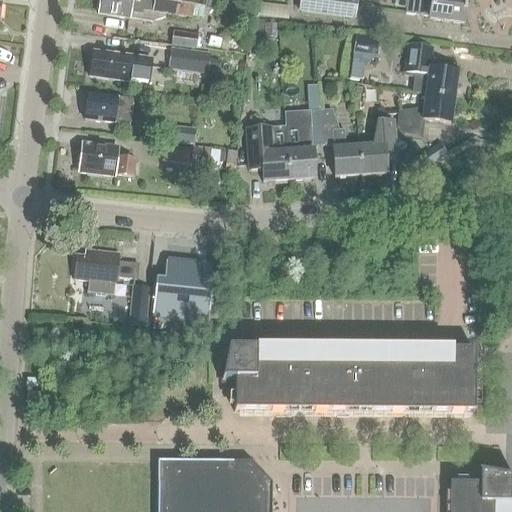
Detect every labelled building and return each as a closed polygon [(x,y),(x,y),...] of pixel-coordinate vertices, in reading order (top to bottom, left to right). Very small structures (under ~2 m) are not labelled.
[(100,0),(98,16),(128,20),(129,14),(141,16),(141,13),(190,19),(192,0),(100,0)] [(350,20),(352,0),(300,0),(299,14),(350,20)] [(427,20),(462,25),(464,0),(405,0),(404,15),(428,18),(427,20)] [(276,26),(264,25),(264,39),(275,39),(276,26)] [(198,36),(172,33),(170,48),(196,52),(198,36)] [(353,54),(373,56),(375,39),(355,36),(353,54)] [(411,95),(424,96),(452,99),(455,74),(427,70),(430,50),(405,47),(402,73),(413,77),(411,95)] [(210,56),(170,51),(167,72),(207,77),(210,56)] [(93,53),(89,79),(147,87),(150,69),(151,61),(123,57),(120,57),(118,55),(114,55),(112,56),(93,53)] [(217,61),(209,60),(207,75),(215,76),(217,61)] [(361,81),(363,68),(351,66),(349,80),(361,81)] [(83,122),(113,126),(129,128),(133,101),(124,100),(86,95),(83,122)] [(452,99),(424,96),(422,110),(397,113),(395,127),(416,130),(417,121),(449,125),(452,99)] [(165,99),(150,97),(149,107),(164,109),(165,99)] [(312,149),(322,148),(319,111),(309,112),(305,124),(284,125),(284,129),(288,183),(314,181),(312,152),(312,149)] [(331,111),(319,111),(322,148),(332,147),(332,151),(334,179),(360,178),(358,149),(345,150),(344,132),(338,132),(331,111)] [(394,142),(392,122),(376,124),(372,144),(372,148),(358,149),(360,178),(386,176),(384,153),(395,153),(394,142)] [(192,147),(193,147),(195,130),(164,127),(162,143),(191,148),(192,147)] [(248,173),(261,172),(262,184),(288,183),(284,129),(247,132),(249,159),(247,159),(248,173)] [(78,175),(113,179),(113,176),(132,179),(134,160),(115,158),(117,149),(82,145),(78,175)] [(422,156),(430,167),(447,156),(439,145),(422,156)] [(192,147),(191,148),(189,168),(208,170),(211,150),(192,147)] [(187,167),(189,153),(163,149),(161,163),(187,167)] [(224,170),(234,171),(236,154),(227,153),(224,170)] [(409,173),(421,162),(412,153),(401,165),(409,173)] [(137,266),(117,264),(118,256),(85,253),(84,259),(76,258),(73,282),(88,284),(87,295),(86,294),(86,296),(114,299),(114,298),(112,297),(114,287),(115,287),(116,279),(136,281),(137,266)] [(155,298),(154,327),(187,327),(187,319),(210,320),(211,280),(188,279),(189,271),(163,271),(163,299),(155,298)] [(129,327),(128,328),(131,328),(144,330),(149,290),(133,288),(129,327)] [(235,318),(236,307),(227,306),(226,318),(235,318)] [(233,413),(473,415),(474,353),(227,351),(220,383),(222,383),(222,382),(234,382),(233,413)] [(156,484),(156,511),(270,511),(270,485),(250,464),(156,463),(156,484)] [(452,511),(511,511),(511,480),(483,475),(483,477),(484,477),(484,488),(453,487),(452,511)]
